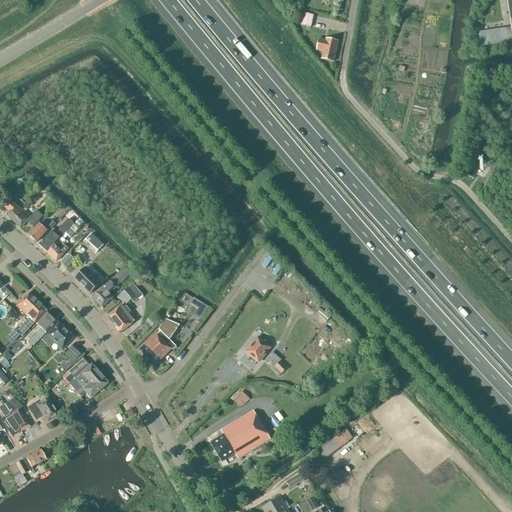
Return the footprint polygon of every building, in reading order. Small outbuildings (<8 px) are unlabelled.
[(314,16),(303,13),(300,25),(311,28),(314,16)] [(478,33),(480,48),(511,43),(511,37),(510,27),(478,33)] [(321,59),(333,62),(338,42),(326,39),(326,41),(319,39),(317,50),(323,52),(321,59)] [(7,215),(14,222),(23,211),(16,205),(9,198),(2,205),(10,212),(7,215)] [(30,217),(23,211),(14,222),(20,228),(27,222),(33,227),(43,217),(36,211),(30,217)] [(76,223),(75,223),(80,227),(84,223),(80,218),(76,223)] [(74,225),(69,220),(59,229),(61,231),(58,233),(54,229),(39,245),(47,252),(54,245),(59,240),(58,240),(74,225)] [(51,229),(56,224),(52,220),(47,226),(51,229)] [(36,243),(48,230),(44,226),(43,227),(39,224),(28,235),(36,243)] [(104,245),(91,234),(83,243),(95,254),(104,245)] [(59,240),(47,252),(56,262),(69,249),(59,240)] [(67,269),(75,261),(69,255),(61,264),(67,269)] [(75,279),(87,291),(90,294),(100,284),(85,268),(75,279)] [(131,274),(124,268),(93,297),(102,308),(113,298),(108,293),(113,288),(114,289),(120,283),(121,284),(131,274)] [(134,303),(143,296),(132,284),(118,297),(125,305),(131,300),(134,303)] [(10,294),(4,287),(0,290),(0,298),(2,301),(10,294)] [(21,319),(24,315),(37,302),(28,294),(16,306),(19,310),(16,313),(21,319)] [(28,318),(16,331),(14,329),(7,337),(13,342),(20,335),(22,336),(34,324),(46,311),(37,302),(24,315),(28,318)] [(201,307),(200,307),(195,312),(203,317),(207,311),(209,308),(203,304),(201,307)] [(122,332),(135,322),(128,313),(130,312),(127,308),(125,310),(122,305),(109,316),(122,332)] [(321,310),(317,315),(326,322),(330,318),(321,310)] [(29,341),(33,346),(34,346),(41,339),(57,322),(47,312),(36,325),(40,329),(36,334),(29,341)] [(157,334),(156,333),(140,350),(155,365),(171,349),(173,351),(176,347),(170,340),(180,326),(165,319),(158,330),(160,332),(157,334)] [(50,342),(51,341),(61,351),(73,338),(58,323),(42,341),(48,347),(51,344),(50,342)] [(257,337),(245,352),(259,363),(271,348),(257,337)] [(75,362),(81,355),(72,347),(66,354),(75,362)] [(4,359),(0,362),(0,363),(5,369),(9,365),(4,359)] [(68,372),(62,378),(68,385),(69,384),(76,393),(80,398),(85,394),(90,399),(107,384),(91,365),(89,367),(82,360),(68,372)] [(0,387),(8,381),(0,371),(0,387)] [(234,401),(241,408),(250,399),(242,392),(234,401)] [(9,402),(5,404),(21,432),(29,427),(21,413),(17,416),(15,413),(22,407),(13,399),(9,402)] [(47,422),(58,415),(47,399),(34,407),(32,404),(27,408),(35,421),(43,416),(47,422)] [(12,437),(21,432),(5,404),(0,407),(0,410),(4,417),(0,420),(12,437)] [(235,454),(238,459),(270,439),(253,411),(226,427),(220,431),(223,435),(210,443),(222,462),(235,454)] [(353,439),(346,430),(317,451),(324,461),(353,439)] [(22,461),(28,472),(33,469),(31,467),(45,460),(40,451),(22,461)] [(22,461),(16,464),(16,465),(22,476),(28,472),(22,461)] [(22,476),(16,465),(9,469),(19,486),(26,482),(22,476)] [(289,488),(303,480),(300,475),(286,483),(289,488)] [(264,511),(281,511),(286,509),(289,507),(286,502),(283,504),(280,498),(263,508),(264,511)]
